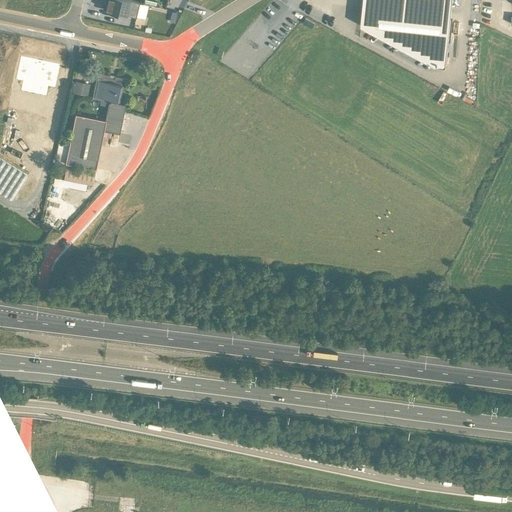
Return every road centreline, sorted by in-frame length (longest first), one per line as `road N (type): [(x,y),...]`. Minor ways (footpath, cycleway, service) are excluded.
road 1 (secondary): [(511,495),(366,473),(79,411),(0,403)]
road 2 (motorway): [(0,359),(511,419)]
road 3 (motorway): [(511,375),(0,316)]
road 4 (unclassified): [(45,511),(23,463),(45,273),(133,165),(176,53)]
road 5 (unknown): [(459,0),(454,60),(439,74),(321,0)]
